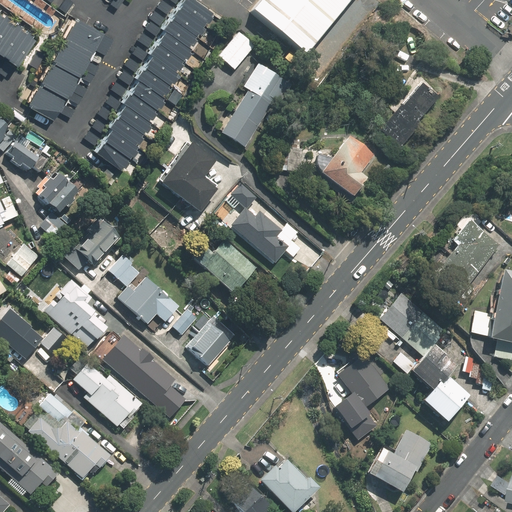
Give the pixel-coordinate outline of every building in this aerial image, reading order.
[(74,2),(71,0),(62,0),(55,9),(63,15),(74,2)] [(207,16),(187,0),(177,0),(163,21),(91,147),(119,163),(191,38),(207,16)] [(332,0),(244,0),(241,5),(295,47),(332,0)] [(99,27),(73,13),(27,96),(53,111),(99,27)] [(22,29),(0,14),(0,55),(3,57),(22,29)] [(254,48),(237,33),(215,57),(233,72),(254,48)] [(259,63),(243,89),(246,91),(220,135),(244,149),(273,102),(281,107),(294,85),(259,63)] [(379,131),(396,145),(400,148),(421,123),(417,121),(437,99),(421,85),(379,131)] [(30,142),(16,132),(2,153),(37,177),(51,157),(40,149),(36,156),(26,149),(30,142)] [(353,199),(370,179),(361,172),(373,158),(349,137),(320,171),(353,199)] [(214,162),(191,144),(160,183),(198,213),(216,190),(201,178),(214,162)] [(55,173),(36,195),(58,214),(77,192),(55,173)] [(0,228),(5,227),(3,224),(22,217),(17,203),(0,210),(0,209),(0,182),(2,182),(0,176),(0,228)] [(257,199),(240,184),(230,196),(247,211),(257,199)] [(280,232),(258,211),(253,217),(245,209),(229,226),(271,266),(287,248),(275,237),(280,232)] [(65,226),(50,213),(38,226),(53,239),(65,226)] [(92,215),(58,254),(77,270),(86,259),(93,266),(117,238),(92,215)] [(500,246),(467,216),(447,239),(456,247),(435,270),(460,291),(500,246)] [(255,269),(222,241),(200,267),(233,295),(255,269)] [(38,255),(22,242),(3,267),(19,279),(38,255)] [(133,260),(124,252),(107,271),(125,287),(139,272),(130,264),(133,260)] [(511,274),(500,272),(492,314),(474,311),(469,334),(487,338),(487,341),(511,345),(511,274)] [(136,289),(131,285),(117,300),(145,326),(155,315),(164,323),(178,307),(146,278),(136,289)] [(91,299),(67,279),(61,287),(58,284),(38,307),(89,350),(102,334),(88,322),(94,315),(84,307),(91,299)] [(400,339),(422,312),(400,293),(378,320),(400,339)] [(185,308),(169,326),(180,336),(196,318),(185,308)] [(422,312),(400,339),(422,358),(433,345),(444,332),(422,312)] [(0,340),(25,362),(40,345),(55,358),(70,341),(55,328),(43,342),(11,314),(0,327),(0,340)] [(214,314),(185,345),(208,366),(237,335),(214,314)] [(168,377),(129,340),(110,360),(149,397),(168,377)] [(420,360),(409,373),(430,392),(421,402),(446,423),(469,396),(447,377),(457,366),(433,345),(422,358),(420,360)] [(368,352),(335,372),(358,411),(392,391),(368,352)] [(401,352),(391,361),(405,375),(415,366),(401,352)] [(102,378),(79,358),(68,370),(75,376),(69,382),(85,395),(82,398),(118,430),(140,405),(106,374),(102,378)] [(48,390),(37,404),(60,422),(71,409),(48,390)] [(361,416),(346,428),(357,442),(372,430),(361,416)] [(29,434),(82,478),(92,465),(97,469),(108,456),(66,421),(58,431),(42,418),(29,434)] [(41,486),(47,491),(61,476),(0,421),(0,468),(31,497),(41,486)] [(431,443),(426,440),(405,430),(392,455),(378,448),(365,475),(401,493),(411,471),(416,473),(431,443)] [(286,455),(258,482),(286,511),(290,511),(317,487),(286,455)] [(273,511),(248,483),(228,500),(238,511),(273,511)] [(78,509),(61,494),(48,509),(51,511),(88,511),(90,510),(83,504),(78,509)]
